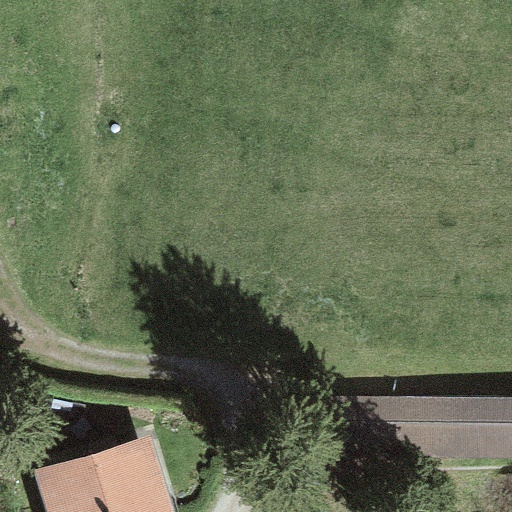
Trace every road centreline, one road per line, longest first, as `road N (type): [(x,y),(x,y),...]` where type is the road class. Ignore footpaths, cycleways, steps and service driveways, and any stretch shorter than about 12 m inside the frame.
road 1 (track): [(230,511),(246,463),(251,377),(67,352),(17,317),(0,289)]
road 2 (track): [(251,377),(511,382)]
